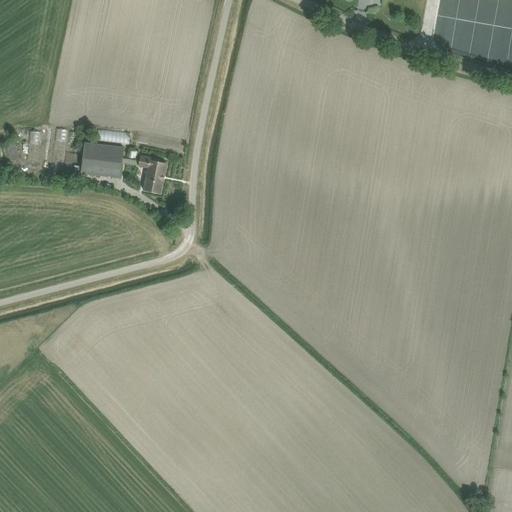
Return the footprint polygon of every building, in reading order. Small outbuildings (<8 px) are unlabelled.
[(69,130),(57,129),(53,170),(65,172),(69,130)] [(42,132),(30,131),(28,166),(40,167),(42,132)] [(120,179),(122,163),(123,158),(124,147),(85,143),(80,174),(120,179)] [(129,158),(136,159),(138,151),(130,150),(129,158)] [(143,190),(160,193),(166,164),(158,163),(159,160),(140,156),(139,161),(123,158),(122,163),(138,165),(138,167),(147,168),(143,190)]
